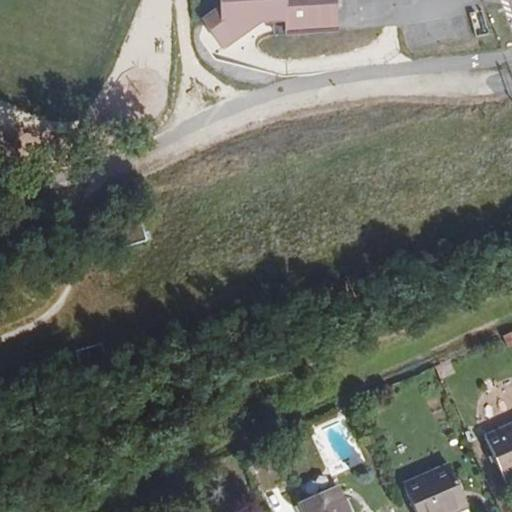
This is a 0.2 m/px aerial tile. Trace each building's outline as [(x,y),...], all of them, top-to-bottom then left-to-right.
[(341,12),(340,0),(220,0),(222,20),(223,30),(212,39),(221,51),(225,56),(233,50),(238,46),(262,28),(290,26),(290,31),(341,12)] [(341,12),(290,31),(291,39),(343,34),(341,16),(341,12)] [(144,225),(119,232),(124,249),(149,242),(144,225)] [(103,342),(78,349),(82,366),(107,359),(103,342)] [(477,511),(463,478),(417,498),(422,511),(477,511)] [(363,511),(356,494),(318,511),(363,511)]
